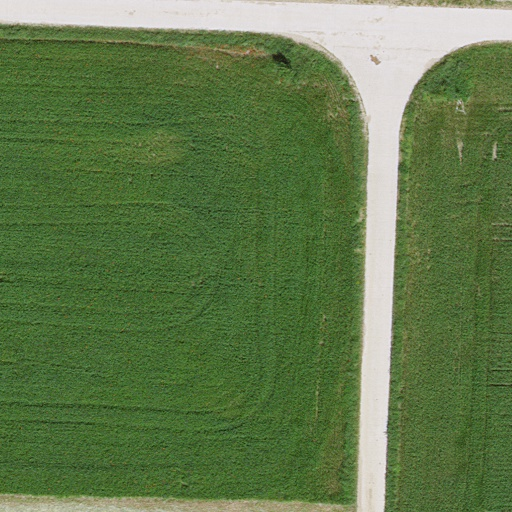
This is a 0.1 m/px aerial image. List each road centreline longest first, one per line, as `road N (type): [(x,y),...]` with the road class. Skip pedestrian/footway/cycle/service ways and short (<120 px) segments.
road 1 (track): [(371,511),(388,1)]
road 2 (unclassified): [(351,0),(511,7)]
